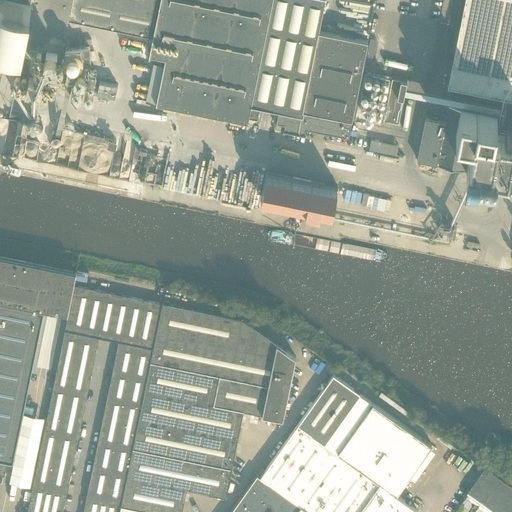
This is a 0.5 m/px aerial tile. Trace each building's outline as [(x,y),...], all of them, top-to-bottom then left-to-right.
[(0,0),(0,34),(16,38),(23,40),(22,47),(20,56),(18,69),(29,71),(28,80),(43,83),(45,73),(47,63),(48,63),(50,63),(54,64),(52,72),(60,74),(70,18),(118,29),(123,0),(0,0)] [(123,0),(118,29),(153,36),(149,54),(165,57),(156,102),(247,121),(249,115),(257,117),(257,119),(259,119),(262,106),(262,104),(260,104),(260,105),(251,103),(272,0),(123,0)] [(262,106),(276,109),(276,107),(278,108),(303,113),(304,109),(302,109),(318,29),(323,0),(272,0),(251,103),(260,105),(260,104),(262,104),(262,106)] [(511,0),(464,0),(447,85),(511,99),(511,97),(511,0)] [(276,107),(276,109),(273,122),(275,123),(276,121),(285,122),(284,128),(283,128),(305,133),(305,132),(304,132),(306,127),(348,135),(368,39),(318,29),(302,109),(304,109),(303,113),(278,108),(276,107)] [(22,47),(23,40),(16,38),(14,46),(22,47)] [(66,63),(75,62),(82,62),(82,64),(91,63),(89,45),(65,47),(66,63)] [(14,47),(10,64),(17,66),(21,48),(14,47)] [(78,68),(74,86),(97,91),(97,93),(115,96),(117,84),(99,81),(98,86),(93,85),(96,72),(78,68)] [(392,78),(384,120),(398,123),(407,81),(392,78)] [(468,170),(478,172),(480,161),(467,158),(475,125),(478,110),(448,104),(445,121),(436,163),(436,164),(438,164),(465,169),(465,170),(468,170)] [(475,125),(467,158),(480,161),(478,172),(494,176),(495,175),(507,178),(507,176),(511,176),(511,132),(497,129),(500,115),(478,110),(475,125)] [(417,159),(436,163),(445,121),(426,117),(417,159)] [(23,121),(21,134),(26,135),(27,128),(34,129),(35,123),(23,121)] [(62,130),(63,131),(64,132),(64,133),(65,133),(66,134),(67,134),(68,134),(69,134),(70,134),(71,133),(72,133),(73,132),(73,131),(74,130),(74,129),(74,128),(74,127),(73,126),(73,125),(72,124),(71,124),(70,123),(69,123),(68,122),(67,123),(66,123),(65,123),(64,124),(63,125),(63,126),(62,126),(62,127),(62,128),(62,129),(62,130)] [(372,140),(370,149),(381,152),(383,142),(372,140)] [(266,171),(264,181),(261,197),(333,212),(338,186),(266,171)] [(44,310),(68,315),(74,285),(76,272),(0,256),(0,472),(4,473),(7,460),(13,462),(28,388),(44,310)] [(33,486),(27,511),(62,511),(88,388),(99,336),(119,340),(109,388),(83,511),(118,511),(162,303),(74,285),(68,315),(53,388),(33,486)] [(162,303),(118,511),(181,511),(187,489),(226,497),(244,410),(282,418),(295,356),(243,319),(162,303)] [(414,511),(417,509),(396,494),(431,445),(359,394),(360,393),(333,374),(260,476),(257,474),(230,511),(414,511)] [(439,434),(407,411),(405,415),(437,437),(439,434)] [(511,511),(511,483),(490,468),(467,501),(479,510),(482,511),(511,511)]
